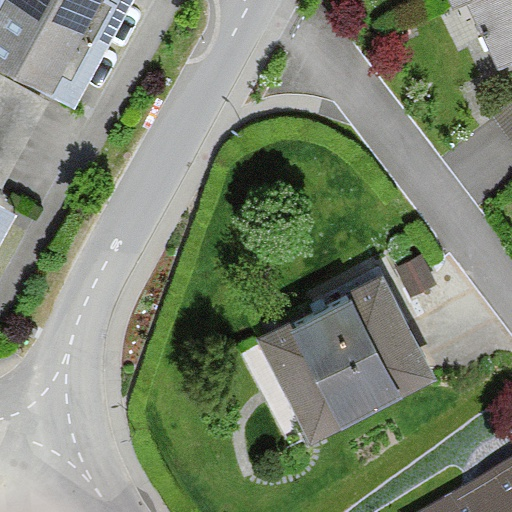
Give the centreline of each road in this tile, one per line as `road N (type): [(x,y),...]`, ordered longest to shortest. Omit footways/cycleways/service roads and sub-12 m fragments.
road 1 (residential): [(252,0),(59,361),(44,417)]
road 2 (residential): [(511,292),(335,62),(263,0)]
